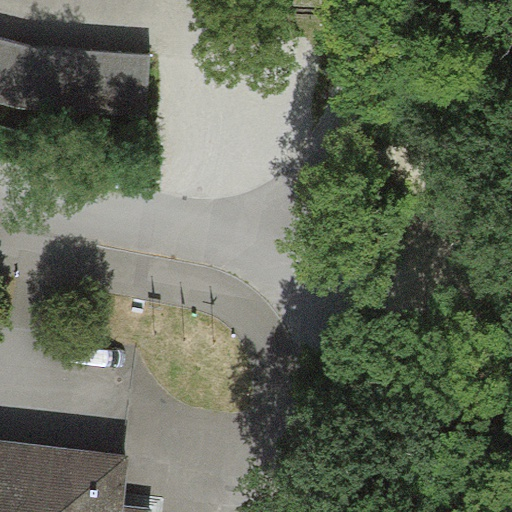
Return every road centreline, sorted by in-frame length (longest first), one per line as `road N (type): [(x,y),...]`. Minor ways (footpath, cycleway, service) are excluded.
road 1 (residential): [(0,191),(290,240)]
road 2 (track): [(290,240),(335,149),(349,0)]
road 3 (track): [(290,240),(511,293)]
